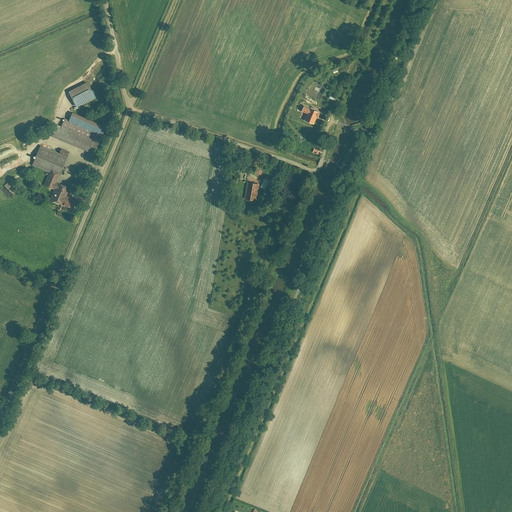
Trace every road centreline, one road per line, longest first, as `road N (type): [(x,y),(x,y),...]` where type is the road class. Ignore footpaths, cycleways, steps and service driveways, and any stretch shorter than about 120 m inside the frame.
road 1 (residential): [(0,417),(129,108),(104,0)]
road 2 (unclassified): [(359,131),(204,511)]
road 3 (track): [(129,108),(312,171),(330,122),(359,131)]
road 4 (track): [(437,0),(396,95),(359,131)]
